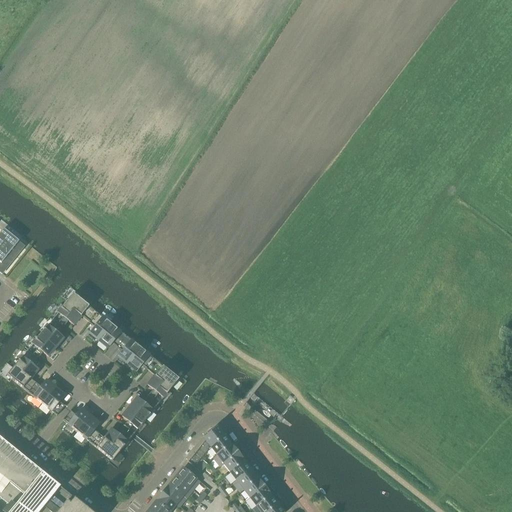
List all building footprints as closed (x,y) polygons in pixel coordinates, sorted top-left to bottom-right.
[(0,263),(1,264),(6,258),(12,263),(25,247),(3,229),(0,232),(0,263)] [(454,295),(462,287),(456,282),(449,290),(454,295)] [(467,307),(474,296),(470,293),(462,303),(467,307)] [(97,314),(73,294),(65,304),(81,317),(89,323),(88,323),(89,324),(97,314)] [(58,312),(63,317),(58,324),(63,328),(64,328),(63,327),(68,322),(73,326),(81,317),(65,304),(58,312)] [(98,341),(111,326),(97,314),(89,324),(94,328),(89,334),(98,341)] [(63,328),(58,324),(52,330),(47,326),(40,335),(55,348),(63,339),(58,334),(63,328),(63,329),(63,328)] [(75,339),(82,329),(75,325),(69,335),(75,339)] [(113,327),(111,326),(98,341),(108,349),(112,344),(116,347),(116,348),(117,348),(121,342),(116,338),(120,333),(113,327)] [(32,355),(38,360),(38,359),(43,353),(48,357),(55,348),(40,335),(32,344),(37,349),(33,355),(32,355)] [(127,365),(140,349),(130,341),(126,346),(121,342),(117,348),(122,352),(118,357),(127,365)] [(43,365),(48,370),(65,351),(60,346),(43,365)] [(142,351),(140,349),(127,365),(136,372),(141,366),(146,369),(146,370),(154,360),(142,351)] [(38,360),(32,355),(27,361),(22,357),(14,367),(30,379),(38,370),(32,366),(37,360),(38,360)] [(150,373),(155,377),(155,376),(171,389),(178,380),(154,360),(146,370),(147,370),(150,373)] [(30,379),(14,367),(7,376),(28,393),(36,383),(35,383),(30,379)] [(155,376),(155,377),(147,386),(153,390),(148,396),(147,396),(153,401),(158,394),(163,398),(169,392),(171,389),(155,376)] [(36,383),(28,393),(42,405),(55,389),(46,381),(41,387),(36,384),(36,383)] [(280,422),(281,422),(283,419),(282,417),(281,417),(242,385),(239,388),(239,389),(254,401),(255,401),(259,404),(258,404),(274,417),(278,419),(277,420),(280,422)] [(57,416),(65,407),(64,406),(59,402),(64,396),(55,389),(42,405),(52,412),(57,416)] [(155,409),(150,404),(153,401),(147,396),(147,397),(142,403),(137,398),(129,408),(145,421),(155,409)] [(132,426),(138,430),(145,421),(129,408),(122,417),(127,421),(124,425),(123,426),(129,431),(129,430),(132,426)] [(62,421),(65,423),(75,431),(77,433),(90,417),(80,409),(75,416),(71,412),(70,411),(62,421)] [(99,424),(90,417),(77,433),(79,435),(88,442),(91,444),(99,435),(99,434),(94,431),(99,424)] [(210,447),(223,437),(219,431),(216,428),(203,438),(205,441),(191,459),(197,464),(200,460),(210,448),(210,447)] [(107,435),(104,439),(120,452),(122,450),(127,443),(122,438),(125,435),(125,434),(126,435),(126,434),(121,429),(120,430),(117,434),(111,430),(107,435)] [(118,454),(120,452),(104,439),(99,435),(100,435),(99,435),(91,444),(107,457),(112,461),(118,454)] [(214,459),(230,445),(223,437),(210,447),(210,448),(216,456),(213,459),(214,459)] [(89,511),(0,439),(0,511),(89,511)] [(220,467),(237,454),(230,445),(214,459),(220,467)] [(478,452),(485,457),(488,453),(482,448),(478,452)] [(230,473),(243,462),(237,454),(220,467),(223,465),(230,473)] [(187,463),(193,467),(194,468),(197,464),(191,459),(187,463)] [(250,471),(243,462),(230,473),(236,481),(233,484),(250,471)] [(192,491),(199,482),(183,469),(176,477),(192,491)] [(233,484),(240,493),(256,479),(250,471),(233,484)] [(192,491),(176,477),(169,486),(185,499),(192,491)] [(243,490),(250,499),(263,488),(256,479),(240,493),(243,490)] [(185,499),(169,486),(162,494),(175,505),(178,508),(185,499)] [(253,509),(253,510),(270,497),(263,488),(250,499),(256,507),(253,509)] [(169,511),(175,505),(162,494),(155,503),(166,511),(169,511)] [(253,510),(254,511),(267,511),(276,505),(270,497),(253,510)] [(166,511),(155,503),(148,511),(149,511),(166,511)]
